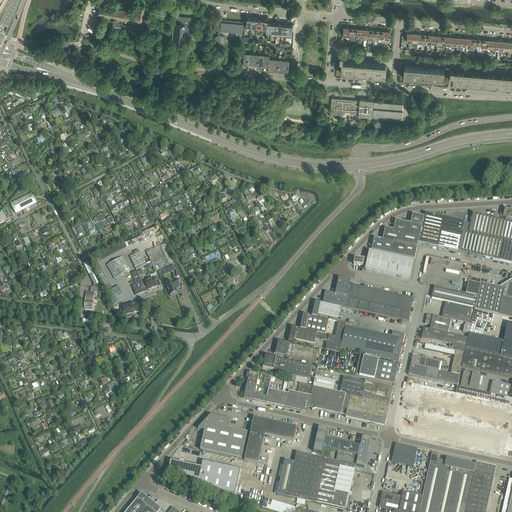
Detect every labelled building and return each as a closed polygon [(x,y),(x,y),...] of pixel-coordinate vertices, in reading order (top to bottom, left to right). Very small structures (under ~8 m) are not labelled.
[(118,10),(98,6),(96,16),(103,17),(132,23),(141,25),(144,12),(145,7),(140,6),(138,14),(118,10)] [(196,24),(197,22),(193,21),(193,17),(174,16),(172,44),(186,45),(186,41),(191,42),(192,34),(191,34),(192,30),(193,30),(196,24)] [(243,22),(227,21),(222,20),(222,18),(219,17),(219,20),(215,19),(214,30),(218,31),(218,36),(214,38),(215,45),(219,46),(222,45),(225,44),(224,36),(220,35),(221,31),(243,33),(243,25),(243,22)] [(341,62),(341,70),(340,73),(385,77),(386,66),(343,62),(343,56),(340,56),(339,62),(341,62)] [(403,77),(412,78),(423,79),(424,68),(404,66),(403,77)] [(424,68),(423,79),(443,80),(444,69),(424,68)] [(452,77),(452,82),(511,87),(511,76),(464,72),(453,71),(450,71),(449,76),(452,77)] [(360,100),(334,98),(332,98),(331,103),(331,104),(330,107),(331,109),(330,116),(337,117),(340,117),(343,115),(344,112),(347,112),(349,112),(352,114),(355,115),(358,115),(360,100)] [(360,100),(358,115),(358,116),(372,117),(372,109),(373,101),(373,100),(360,99),(360,100)] [(58,109),(51,113),(53,118),(61,115),(58,109)] [(147,158),(141,161),(144,167),(150,164),(147,158)] [(31,194),(11,204),(16,214),(36,204),(36,203),(31,194)] [(6,206),(2,211),(3,214),(6,211),(9,217),(11,215),(6,206)] [(462,233),(491,239),(511,243),(511,210),(511,211),(511,210),(509,210),(508,211),(505,211),(503,217),(507,218),(506,221),(474,214),(471,225),(464,223),(462,233)] [(442,235),(461,239),(462,233),(464,223),(465,222),(425,213),(424,217),(420,237),(418,243),(439,248),(442,235)] [(420,237),(424,217),(412,215),(410,224),(395,221),(393,230),(385,229),(385,230),(420,237)] [(122,222),(118,224),(121,230),(126,228),(122,222)] [(420,237),(385,230),(382,240),(374,239),(372,251),(415,260),(418,243),(420,237)] [(458,252),(487,259),(491,239),(462,233),(461,239),(458,252)] [(439,248),(458,252),(461,239),(442,235),(439,248)] [(511,264),(511,243),(491,239),(487,259),(511,264)] [(96,260),(97,263),(99,262),(99,263),(127,248),(124,243),(95,259),(96,260)] [(165,244),(146,252),(155,272),(169,265),(169,263),(173,262),(165,244)] [(359,266),(365,267),(365,269),(365,270),(409,280),(413,261),(369,251),(367,260),(367,261),(364,261),(364,260),(360,260),(355,259),(353,265),(359,266)] [(46,253),(41,255),(44,261),(51,257),(49,253),(46,254),(46,253)] [(140,253),(130,257),(136,270),(146,265),(140,253)] [(122,257),(107,266),(115,280),(130,271),(122,257)] [(113,289),(97,263),(96,260),(92,262),(109,292),(113,289)] [(163,270),(165,274),(176,270),(174,265),(163,270)] [(156,288),(157,287),(160,286),(159,282),(160,282),(158,278),(155,279),(156,281),(154,281),(153,279),(141,283),(137,272),(132,274),(136,285),(132,287),(136,296),(153,289),(155,289),(156,289),(156,288)] [(92,273),(88,275),(93,286),(98,284),(92,273)] [(325,292),(323,303),(340,307),(408,322),(413,299),(349,284),(350,281),(339,278),(338,282),(336,283),(336,285),(337,286),(335,294),(325,292)] [(173,282),(173,281),(165,284),(170,297),(178,293),(176,290),(178,290),(178,289),(180,288),(177,280),(173,282)] [(474,310),(511,318),(511,280),(504,285),(502,283),(500,284),(501,286),(498,288),(480,284),(477,297),(474,309),(474,310)] [(468,281),(467,289),(466,294),(477,297),(480,284),(469,282),(469,281),(468,281)] [(86,292),(85,298),(84,308),(92,309),(94,294),(98,292),(100,297),(104,295),(98,284),(91,288),(90,293),(86,292)] [(114,305),(121,301),(125,299),(119,287),(107,293),(114,305)] [(477,297),(466,294),(434,287),(431,299),(474,309),(477,297)] [(304,315),(303,318),(300,329),(317,333),(325,335),(329,320),(318,318),(318,314),(338,319),(340,307),(323,303),(315,302),(312,316),(304,315)] [(125,316),(141,313),(139,303),(123,307),(123,310),(119,311),(120,317),(125,316)] [(442,318),(451,320),(469,324),(472,309),(445,303),(442,318)] [(431,326),(430,330),(448,334),(451,320),(427,315),(425,324),(431,326)] [(346,324),(338,322),(335,337),(343,339),(346,326),(346,324)] [(480,352),(487,353),(511,359),(511,324),(508,323),(504,341),(469,334),(468,338),(466,349),(480,352)] [(343,339),(341,348),(360,353),(380,357),(399,361),(405,335),(392,332),(391,336),(346,326),(343,339)] [(317,333),(300,329),(292,327),(288,342),(294,343),(294,340),(314,344),(317,333)] [(456,346),(455,351),(465,353),(466,349),(468,338),(448,334),(430,330),(424,329),(421,339),(456,346)] [(343,339),(335,337),(329,335),(325,350),(340,353),(341,348),(343,339)] [(318,351),(278,342),(275,355),(285,357),(287,357),(315,363),(318,351)] [(511,359),(487,353),(480,352),(466,349),(465,353),(462,363),(462,367),(461,368),(511,379),(511,359)] [(394,384),(398,365),(379,361),(380,357),(360,353),(355,376),(394,384)] [(276,358),(266,356),(263,368),(273,371),(273,370),(307,378),(308,378),(309,378),(309,377),(310,377),(310,376),(312,366),(276,358)] [(413,356),(411,366),(439,372),(441,362),(413,356)] [(462,367),(453,365),(450,374),(459,376),(461,368),(462,367)] [(411,366),(410,369),(409,375),(437,381),(439,372),(411,366)] [(450,374),(439,372),(437,381),(457,386),(459,376),(450,374)] [(481,375),(464,372),(461,385),(478,389),(481,375)] [(250,373),(247,386),(268,391),(271,378),(250,373)] [(315,376),(313,387),(333,391),(336,381),(315,376)] [(106,377),(101,379),(103,385),(109,383),(106,377)] [(340,393),(351,396),(372,401),(390,404),(393,388),(366,382),(363,382),(344,378),(340,393)] [(297,394),(300,384),(289,382),(287,392),(290,393),(297,394)] [(490,395),(511,400),(511,386),(493,382),(490,395)] [(308,408),(313,387),(300,384),(297,394),(290,393),(287,408),(307,413),(308,408)] [(247,386),(244,399),(287,408),(290,393),(287,392),(286,395),(268,391),(247,386)] [(308,408),(312,408),(312,411),(316,409),(346,416),(351,396),(340,393),(313,387),(308,408)] [(61,400),(67,397),(66,394),(64,395),(63,391),(58,393),(61,400)] [(372,401),(351,396),(346,416),(346,418),(367,423),(372,401)] [(367,423),(381,426),(385,427),(390,404),(372,401),(367,423)] [(234,421),(211,416),(198,430),(199,430),(205,431),(200,451),(241,460),(247,433),(229,429),(231,420),(234,421)] [(293,442),(294,442),(297,428),(254,418),(250,433),(251,433),(244,461),(259,464),(265,436),(293,442)] [(319,428),(313,452),(322,454),(323,450),(325,439),(327,430),(319,428)] [(360,446),(356,466),(356,467),(365,469),(371,439),(368,438),(364,438),(362,437),(360,446)] [(284,461),(277,495),(287,498),(346,511),(356,467),(356,466),(360,446),(326,439),(325,439),(323,450),(324,450),(324,449),(338,453),(336,462),(297,453),(294,463),(284,461)] [(197,460),(200,446),(186,443),(183,458),(197,460)] [(396,445),(392,463),(413,468),(417,449),(396,445)] [(465,511),(475,465),(446,459),(444,467),(436,465),(438,454),(432,453),(422,497),(419,511),(465,511)] [(168,469),(168,470),(198,482),(198,483),(234,498),(240,470),(203,462),(201,467),(170,461),(170,462),(168,469)] [(486,511),(493,478),(494,477),(496,467),(476,463),(475,465),(465,511),(486,511),(487,511),(486,511)] [(402,497),(383,493),(379,508),(398,511),(419,511),(422,497),(403,493),(402,497)] [(141,494),(132,505),(126,511),(159,511),(161,510),(141,494)] [(265,500),(262,509),(272,511),(294,511),(295,509),(265,500)]
